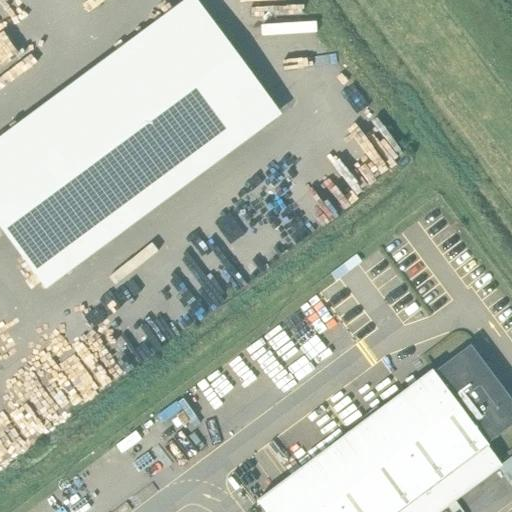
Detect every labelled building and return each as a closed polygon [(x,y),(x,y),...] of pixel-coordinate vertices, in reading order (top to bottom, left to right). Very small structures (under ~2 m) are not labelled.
[(431,374),(257,505),(262,511),(402,511),(486,447),(511,427),(511,405),(470,349),(433,376),(431,374)] [(284,434),(295,453),(319,439),(308,420),(284,434)] [(135,459),(150,449),(141,437),(126,447),(135,459)] [(503,475),(511,468),(511,456),(498,467),(503,475)] [(511,468),(503,475),(509,483),(511,480),(511,468)]
